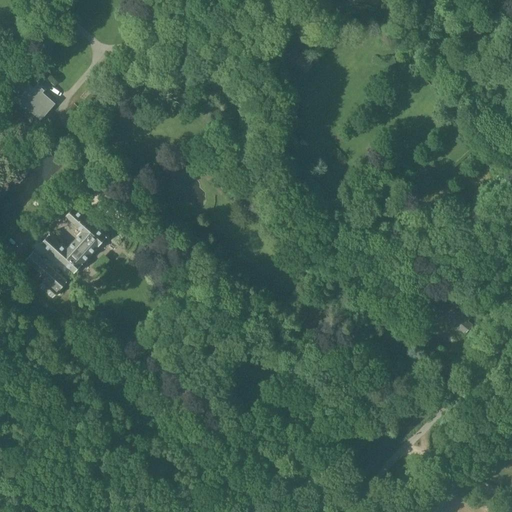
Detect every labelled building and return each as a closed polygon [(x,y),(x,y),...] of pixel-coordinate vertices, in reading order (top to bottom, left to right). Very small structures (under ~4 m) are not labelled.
[(306,72),(313,64),(302,54),(295,61),(306,72)] [(18,79),(9,89),(7,91),(26,108),(27,106),(40,118),(53,102),(48,98),(41,91),(42,89),(36,84),(33,88),(26,83),(25,85),(18,79)] [(239,158),(240,170),(250,169),(249,157),(239,158)] [(75,272),(107,236),(74,206),(66,215),(83,231),(67,248),(50,233),(41,242),(75,272)] [(26,259),(47,277),(51,273),(47,270),(50,266),(45,261),(47,259),(44,257),(43,259),(33,250),(26,259)] [(51,273),(47,277),(40,285),(53,296),(67,281),(58,272),(59,271),(57,269),(55,270),(50,266),(47,270),(51,273)] [(15,299),(18,295),(9,287),(6,291),(15,299)] [(461,288),(455,295),(463,303),(469,296),(461,288)] [(467,320),(471,316),(462,308),(458,313),(454,309),(448,317),(454,322),(453,324),(457,327),(458,326),(464,331),(471,324),(467,320)]
